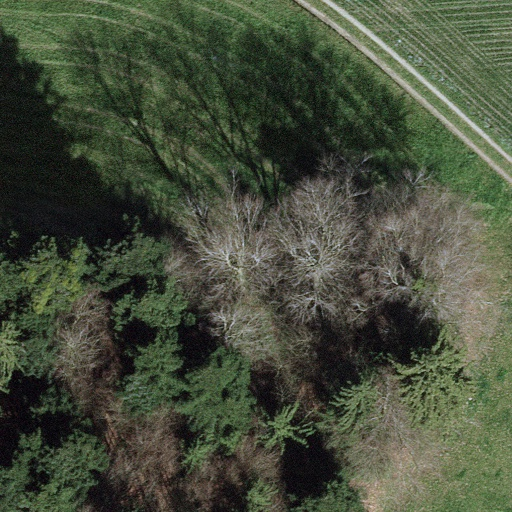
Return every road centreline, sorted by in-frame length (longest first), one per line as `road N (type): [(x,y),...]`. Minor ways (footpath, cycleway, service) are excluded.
road 1 (track): [(0,300),(135,275),(314,263),(511,269)]
road 2 (track): [(311,0),(511,171)]
